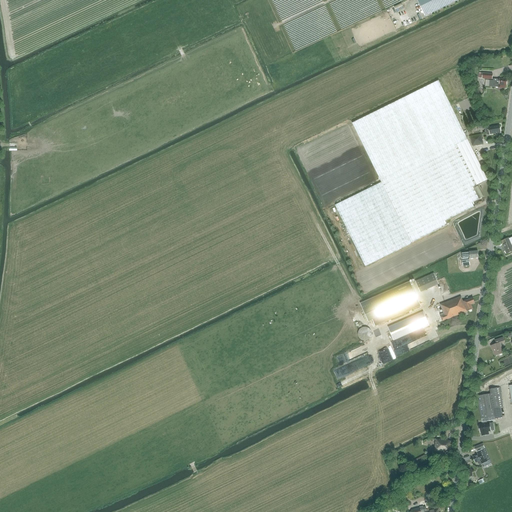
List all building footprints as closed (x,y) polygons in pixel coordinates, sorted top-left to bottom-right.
[(417,0),(425,17),(458,0),(417,0)] [(499,87),(499,88),(506,88),(506,85),(507,85),(507,79),(500,78),(500,79),(493,78),(493,81),(490,80),(489,87),(493,87),(499,87)] [(468,140),(439,81),(352,123),(381,182),(335,205),(366,266),(448,225),(447,223),(479,207),(477,203),(481,201),(475,189),(489,182),(468,140)] [(500,125),(490,127),(490,125),(485,126),(486,134),(488,135),(490,134),(501,132),(500,125)] [(472,146),(483,144),(481,134),(470,136),(472,146)] [(511,245),(509,238),(501,241),(503,245),(502,245),(507,254),(511,251),(511,245)] [(439,284),(434,273),(415,281),(420,292),(439,284)] [(410,282),(360,304),(368,321),(418,299),(410,282)] [(440,314),(441,316),(442,321),(447,319),(468,311),(473,309),(472,305),(475,303),(473,297),(463,301),(461,297),(440,305),(444,313),(440,314)] [(421,307),(400,316),(386,322),(394,341),(423,328),(424,329),(429,326),(421,307)] [(367,328),(366,327),(365,327),(364,327),(363,327),(363,328),(362,328),(361,328),(361,329),(360,329),(360,330),(359,330),(359,331),(358,332),(358,333),(358,334),(358,335),(358,336),(359,337),(359,338),(360,338),(360,339),(361,339),(361,340),(362,340),(363,340),(363,341),(364,341),(365,341),(366,341),(367,340),(368,340),(369,339),(370,339),(370,338),(371,337),(371,336),(372,335),(372,334),(372,333),(371,332),(371,331),(370,330),(370,329),(369,329),(368,328),(367,328)] [(499,343),(504,341),(503,337),(495,340),(497,344),(491,346),(495,356),(503,353),(499,343)] [(387,353),(377,355),(379,364),(389,361),(387,353)] [(365,366),(362,357),(332,368),(335,377),(365,366)] [(483,421),(483,424),(487,423),(486,420),(503,417),(501,407),(503,407),(500,387),(490,389),(490,393),(477,396),(481,421),(483,421)] [(490,423),(487,423),(483,424),(479,424),(479,425),(478,425),(479,429),(480,429),(481,432),(482,432),(482,435),(489,434),(488,431),(491,430),(490,423)] [(434,451),(450,453),(452,440),(436,438),(434,451)] [(489,465),(487,462),(488,462),(482,449),(485,448),(483,444),(475,447),(478,455),(473,457),(476,463),(478,462),(478,464),(480,464),(482,463),(482,464),(484,467),(489,465)]
